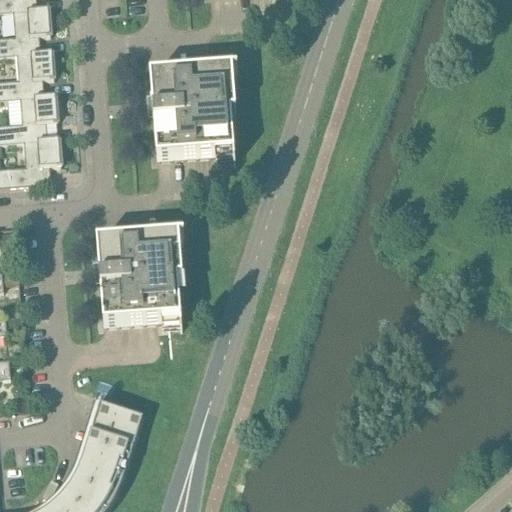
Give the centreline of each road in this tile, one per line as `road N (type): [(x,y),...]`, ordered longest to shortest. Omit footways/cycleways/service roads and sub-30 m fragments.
road 1 (unclassified): [(199,439),(339,0)]
road 2 (residential): [(0,437),(64,431),(50,216)]
road 3 (residential): [(50,216),(106,211),(94,47)]
